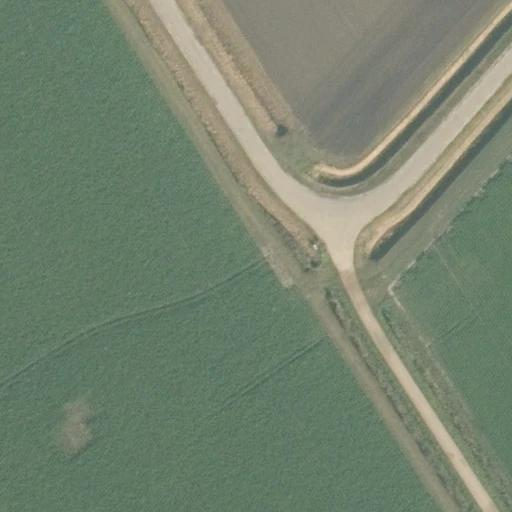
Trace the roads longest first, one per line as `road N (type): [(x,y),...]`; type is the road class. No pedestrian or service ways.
road 1 (track): [(491,511),(351,293),(333,213)]
road 2 (unclassified): [(333,213),(293,202),(160,0)]
road 3 (unclassified): [(333,213),(364,212),(511,73)]
